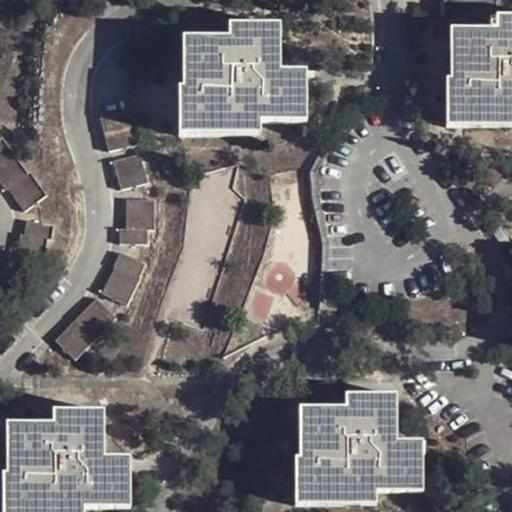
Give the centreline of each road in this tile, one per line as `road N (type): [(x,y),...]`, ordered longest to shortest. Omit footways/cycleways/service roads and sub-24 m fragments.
road 1 (residential): [(175,0),(112,32),(84,60),(73,93),(96,189),(97,233),(78,279),(0,359)]
road 2 (unknown): [(170,511),(232,403),(265,369),(338,353),(487,354)]
